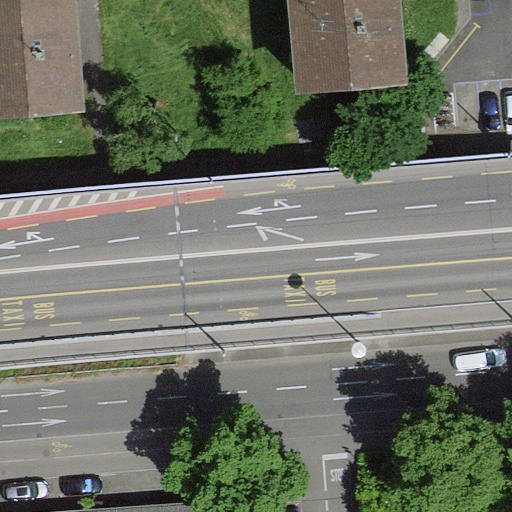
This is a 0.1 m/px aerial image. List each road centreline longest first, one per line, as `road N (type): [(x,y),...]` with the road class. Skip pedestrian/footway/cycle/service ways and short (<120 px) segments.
road 1 (secondary): [(511,228),(0,271)]
road 2 (primary): [(0,422),(319,394)]
road 3 (primary): [(319,394),(511,378)]
